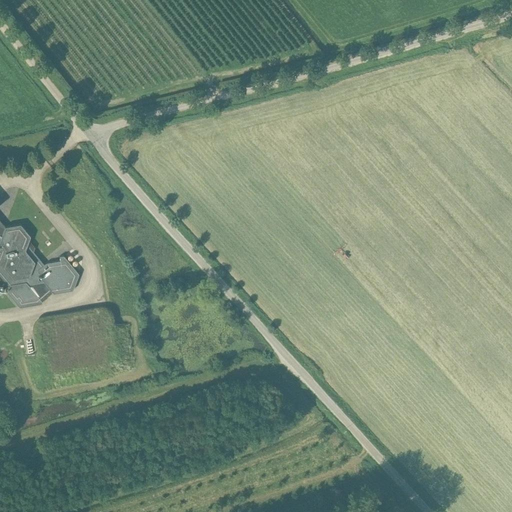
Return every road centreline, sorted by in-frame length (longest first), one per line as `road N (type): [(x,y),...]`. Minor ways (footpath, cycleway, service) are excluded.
road 1 (unclassified): [(429,511),(89,132)]
road 2 (unclassified): [(89,132),(511,16)]
road 3 (unclassified): [(89,132),(0,23)]
